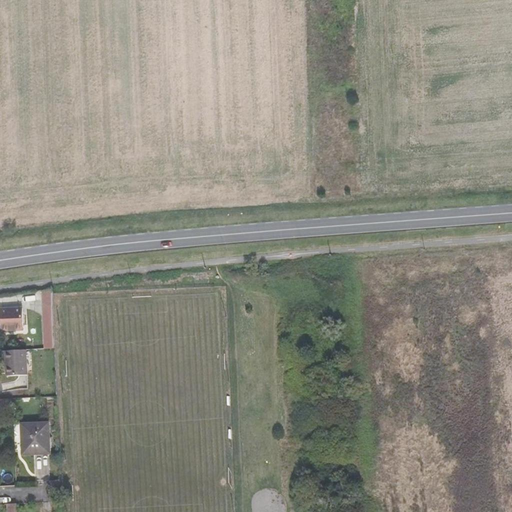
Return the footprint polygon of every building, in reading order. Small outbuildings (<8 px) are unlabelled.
[(52,306),(52,289),(42,291),(43,307),(52,306)] [(1,331),(24,330),(23,308),(0,309),(1,331)] [(44,311),(45,347),(54,347),(52,311),(44,311)] [(28,375),(27,351),(6,352),(7,376),(28,375)] [(35,447),(50,446),(49,423),(22,425),(24,455),(35,454),(35,447)] [(50,453),(50,446),(35,447),(35,454),(50,453)]
